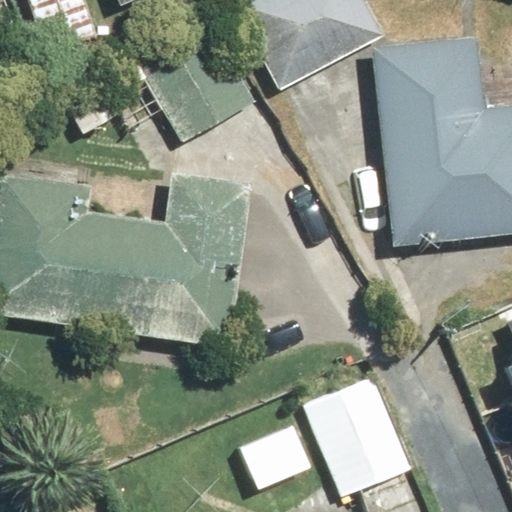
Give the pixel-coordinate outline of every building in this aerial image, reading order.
[(83,0),(24,0),(44,53),(96,34),(83,0)] [(369,0),(237,0),(276,73),(379,19),(369,0)] [(209,13),(60,95),(80,132),(121,110),(129,124),(160,107),(181,145),(258,102),(209,13)] [(471,39),(366,50),(388,253),(511,239),(511,109),(479,113),(471,39)] [(0,171),(0,316),(221,349),(245,190),(165,178),(158,228),(79,217),(84,184),(0,171)] [(485,350),(511,424),(511,311),(499,316),(508,341),(485,350)] [(374,377),(302,409),(340,495),(412,463),(374,377)] [(291,426),(237,449),(254,488),(308,465),(291,426)] [(0,503),(17,496),(0,455),(0,503)]
